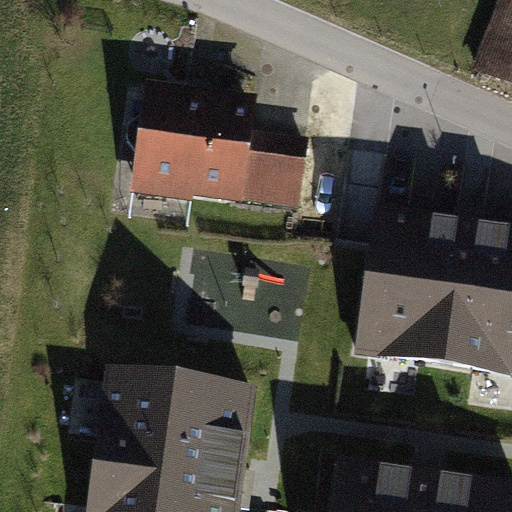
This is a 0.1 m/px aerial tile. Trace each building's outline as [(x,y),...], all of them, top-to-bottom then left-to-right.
[(511,0),(496,0),(468,76),(511,92),(511,0)] [(247,103),(132,91),(121,198),(299,217),(307,146),(243,139),(247,103)] [(511,227),(469,221),(376,210),(357,356),(511,376),(511,227)] [(257,381),(108,362),(88,511),(240,511),(245,474),(257,381)] [(511,511),(511,480),(431,468),(341,454),(332,511),(511,511)]
